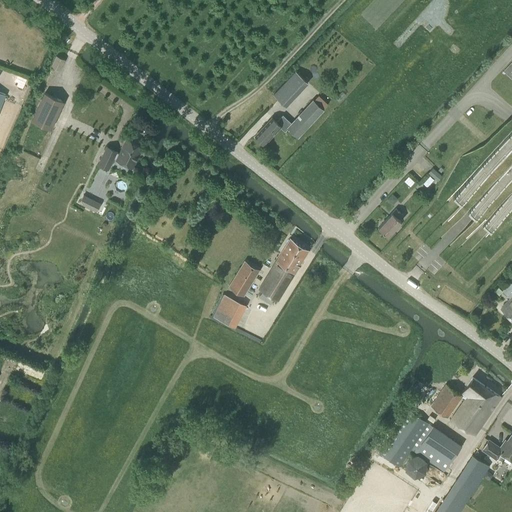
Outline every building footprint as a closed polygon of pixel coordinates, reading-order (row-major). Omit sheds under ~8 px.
[(57,54),(52,65),(61,69),(66,59),(57,54)] [(286,105),(308,82),(296,70),(274,93),(286,105)] [(51,128),(64,100),(46,92),(33,119),(51,128)] [(283,115),(277,122),(272,117),(255,136),(264,144),(280,127),(286,132),(289,129),(298,137),(323,109),(313,100),(292,123),(283,115)] [(490,231),(511,207),(511,130),(453,196),(461,203),(462,202),(469,209),(468,210),(476,217),(477,216),(483,222),(482,223),(490,231)] [(133,167),(143,145),(127,138),(120,153),(116,151),(117,150),(108,146),(99,164),(108,168),(114,157),(117,158),(117,159),(133,167)] [(437,181),(441,176),(432,168),(428,173),(437,181)] [(84,195),(79,204),(86,207),(91,198),(84,195)] [(398,219),(402,214),(396,208),(379,228),(388,236),(401,221),(398,219)] [(278,300),(308,250),(290,239),(260,289),(278,300)] [(243,295),(259,270),(245,261),(229,286),(243,295)] [(511,283),(510,282),(503,291),(510,298),(501,308),(511,318),(511,283)] [(237,325),(247,303),(224,292),(214,315),(237,325)] [(20,358),(17,365),(43,376),(46,369),(20,358)] [(473,378),(461,393),(466,397),(451,419),(474,436),(501,397),(473,378)] [(431,406),(448,417),(463,395),(446,384),(431,406)] [(461,445),(433,426),(409,410),(380,454),(398,466),(411,448),(443,471),(461,445)] [(511,459),(511,433),(501,449),(488,441),(482,450),(495,459),(499,454),(504,458),(506,456),(511,459)] [(461,511),(489,463),(470,452),(435,511),(461,511)]
